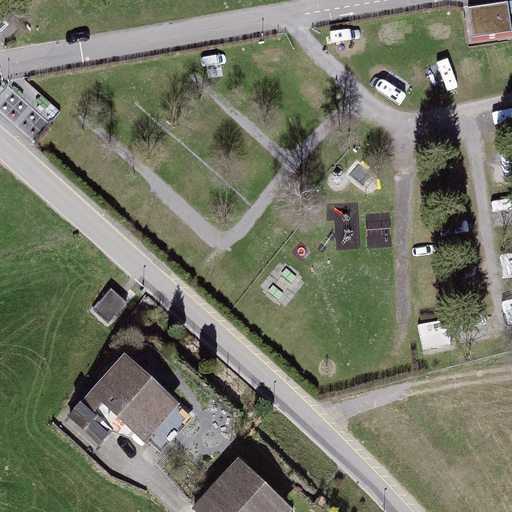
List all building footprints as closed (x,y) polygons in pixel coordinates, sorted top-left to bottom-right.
[(432,10),(438,37),(460,32),(454,5),(432,10)] [(511,5),(470,10),(475,41),(511,36),(511,5)] [(375,16),(378,42),(408,39),(405,13),(375,16)] [(369,25),(340,27),(341,37),(369,35),(369,25)] [(292,86),(310,101),(323,85),(306,70),(292,86)] [(131,311),(114,297),(97,317),(114,331),(131,311)] [(442,316),(421,318),(423,346),(444,344),(442,316)] [(193,412),(122,356),(90,396),(161,452),(193,412)] [(278,511),(289,503),(247,458),(197,503),(205,511),(278,511)]
